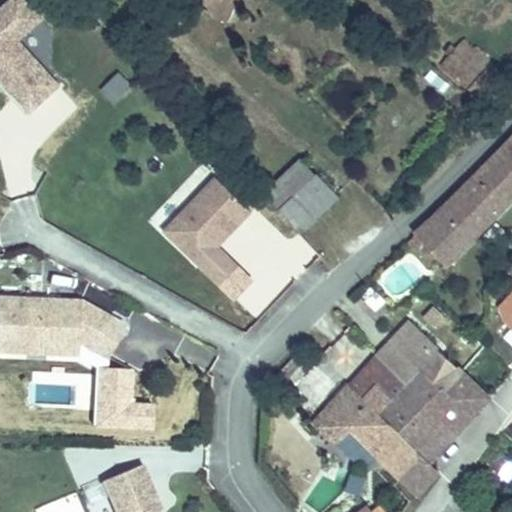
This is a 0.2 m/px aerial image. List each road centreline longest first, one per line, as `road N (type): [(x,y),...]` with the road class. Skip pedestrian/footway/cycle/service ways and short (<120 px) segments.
road 1 (residential): [(252,352),(511,122)]
road 2 (residential): [(252,352),(24,225)]
road 3 (residential): [(271,511),(244,473),(238,442),(252,352)]
